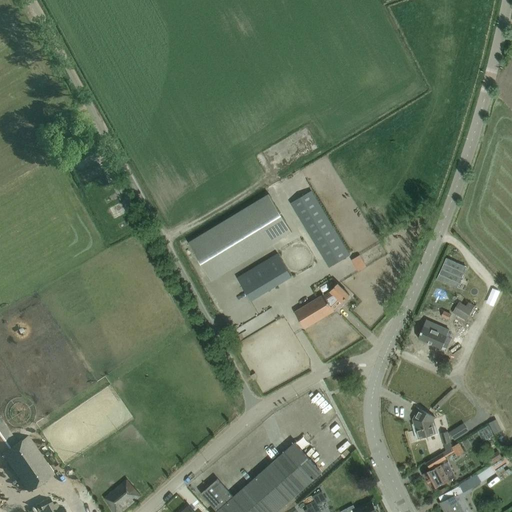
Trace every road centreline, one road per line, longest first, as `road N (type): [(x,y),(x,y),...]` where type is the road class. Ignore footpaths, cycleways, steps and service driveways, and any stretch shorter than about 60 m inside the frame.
road 1 (unclassified): [(259,408),(29,0)]
road 2 (unclassified): [(379,366),(471,149),(508,0)]
road 3 (unclassified): [(143,511),(259,408)]
road 4 (residential): [(407,511),(370,420),(379,366)]
road 5 (unclassified): [(259,408),(321,373),(379,366)]
